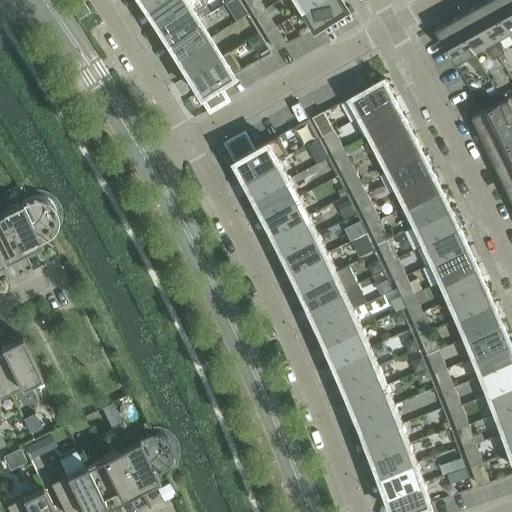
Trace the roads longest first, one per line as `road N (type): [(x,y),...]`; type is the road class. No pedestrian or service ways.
road 1 (residential): [(359,511),(294,345),(188,140)]
road 2 (tertiary): [(306,511),(241,340),(148,163)]
road 3 (residential): [(511,278),(394,26)]
road 4 (residential): [(188,140),(394,26)]
road 5 (tertiary): [(148,163),(41,0)]
road 6 (residential): [(188,140),(100,0)]
